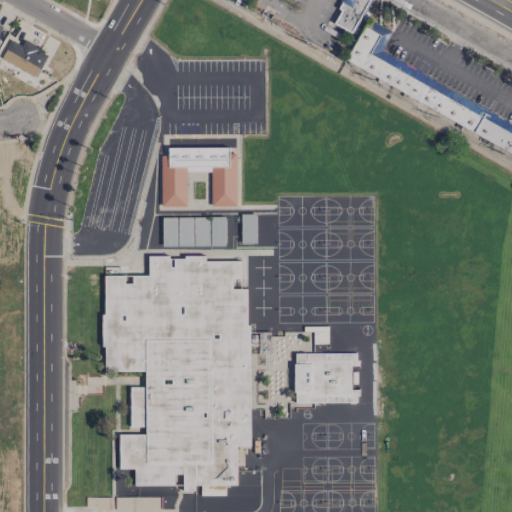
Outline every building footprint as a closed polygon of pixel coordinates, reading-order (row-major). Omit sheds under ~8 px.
[(353,32),(367,0),(342,0),(332,22),(353,32)] [(344,65),(511,152),(511,122),(380,54),(392,31),(368,18),(344,65)] [(24,40),(21,45),(10,39),(1,57),(35,75),(47,52),(24,40)] [(162,207),(161,153),(168,153),(168,147),(229,147),(230,153),(237,153),(238,206),(212,206),(211,166),(187,166),(187,206),(162,207)] [(241,214),(256,213),(256,242),(241,242),(241,214)] [(211,216),(226,216),(226,245),(211,245),(211,216)] [(162,217),(178,217),(178,245),(162,245),(162,217)] [(178,217),(194,217),(194,245),(179,245),(178,217)] [(194,217),(210,217),(210,245),(195,245),(194,217)] [(104,276),(148,276),(148,255),(170,255),(170,259),(184,259),(184,255),(206,255),(206,261),(246,261),(246,324),(250,324),(250,332),(304,331),(304,326),(328,326),(328,348),(313,348),(314,353),(357,352),(357,360),(359,360),(359,365),(351,365),(351,389),(359,389),(360,395),(357,395),(357,402),(295,402),(295,408),(289,408),(289,417),(264,417),(264,414),(259,414),(259,408),(250,408),(250,446),(237,446),(238,484),(195,485),(195,490),(184,490),(184,485),(134,485),(134,467),(119,467),(119,433),(146,433),(146,427),(130,427),(130,386),(146,386),(146,371),(104,371),(104,276)]
